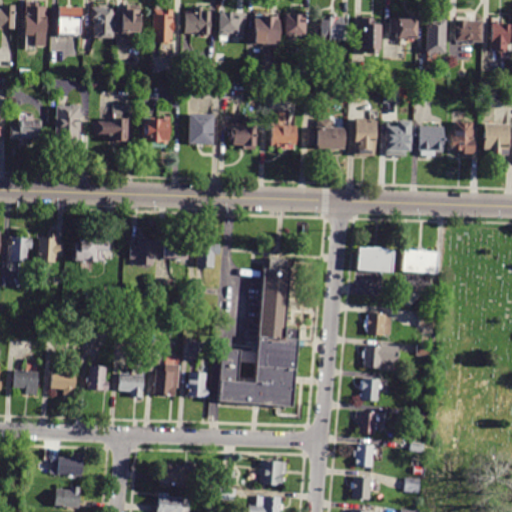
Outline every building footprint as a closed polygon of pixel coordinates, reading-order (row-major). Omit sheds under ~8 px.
[(24,35),(25,2),(34,2),(34,6),(45,6),(44,35),(24,35)] [(0,4),(11,4),(10,22),(8,25),(8,27),(2,27),(2,29),(0,29),(0,4)] [(131,8),(131,14),(138,14),(138,31),(117,30),(118,14),(119,14),(119,4),(126,4),(126,8),(131,8)] [(208,10),(208,34),(181,33),(182,11),(192,11),(192,6),(200,6),(200,10),(208,10)] [(80,8),(79,38),(56,37),(57,7),(80,8)] [(89,7),(102,7),(102,9),(110,9),(110,11),(112,11),(111,38),(91,37),(91,20),(88,19),(89,7)] [(151,42),(152,9),(172,9),(171,42),(151,42)] [(245,13),(245,25),(241,25),(241,36),(233,36),(233,33),(226,33),(226,36),(216,36),(216,12),(245,13)] [(276,15),(275,43),(251,42),(252,12),(260,13),(260,14),(276,15)] [(282,33),(283,13),(303,13),(302,34),(282,33)] [(348,39),(316,38),(316,37),(313,36),(314,27),(316,27),(317,15),(328,15),(328,13),(334,13),(334,16),(341,16),(341,23),(348,23),(348,39)] [(414,37),(394,37),(394,32),(388,32),(388,17),(414,18),(414,37)] [(375,52),(364,52),(364,48),(358,48),(359,18),(370,18),(370,23),(377,23),(377,48),(375,48),(375,52)] [(443,53),(424,52),(425,18),(444,19),(443,53)] [(481,20),(480,42),(470,41),(470,44),(465,44),(465,41),(452,41),(453,19),(481,20)] [(488,48),(489,21),(501,21),(501,23),(508,23),(508,44),(505,44),(505,50),(495,50),(495,48),(488,48)] [(307,61),(307,73),(297,73),(297,61),(307,61)] [(371,72),(370,85),(350,84),(350,71),(371,72)] [(425,75),(425,87),(416,87),(416,74),(425,75)] [(363,102),(363,103),(350,103),(350,87),(364,88),(363,102)] [(382,103),(383,87),(398,88),(398,104),(382,103)] [(416,103),(416,90),(433,90),(432,104),(416,103)] [(68,106),(68,105),(78,105),(78,112),(80,112),(80,117),(79,117),(78,132),(77,132),(77,135),(81,135),(81,144),(76,144),(76,145),(66,145),(66,140),(53,140),(54,106),(68,106)] [(211,115),(211,144),(187,143),(187,115),(211,115)] [(126,119),(125,142),(107,142),(107,135),(90,135),(90,122),(109,122),(109,118),(126,119)] [(147,147),(147,142),(138,142),(139,118),(165,119),(165,129),(166,129),(166,147),(147,147)] [(372,120),(372,155),(351,155),(351,118),(362,118),(362,120),(372,120)] [(315,119),(330,119),(330,127),(342,127),(341,149),(313,149),(313,145),(306,145),(306,130),(314,130),(315,119)] [(39,120),(38,139),(22,139),(22,141),(15,141),(15,138),(7,138),(8,121),(15,121),(15,120),(39,120)] [(403,156),(383,156),(384,127),(394,127),(394,121),(407,121),(407,151),(403,151),(403,156)] [(471,153),(456,153),(456,150),(448,149),(448,134),(451,134),(452,121),(470,122),(469,138),(471,138),(471,153)] [(505,152),(505,155),(488,155),(488,149),(481,149),(481,123),(506,124),(505,152)] [(295,125),(294,150),(279,149),(280,147),(269,146),(270,125),(295,125)] [(253,126),(253,148),(237,148),(237,144),(228,144),(228,126),(253,126)] [(441,127),(442,127),(441,152),(433,152),(433,156),(419,156),(419,152),(418,152),(418,126),(441,127)] [(63,243),(62,258),(55,257),(55,263),(37,262),(39,237),(46,238),(46,233),(56,234),(56,242),(63,243)] [(145,236),(145,241),(153,241),(153,264),(136,264),(136,260),(129,259),(129,245),(136,245),(136,236),(145,236)] [(8,261),(10,237),(32,239),(31,249),(27,248),(26,262),(8,261)] [(163,259),(163,240),(176,241),(176,237),(187,237),(186,260),(163,259)] [(100,261),(70,260),(70,246),(75,246),(75,239),(106,240),(105,251),(100,251),(100,261)] [(212,268),(196,267),(197,243),(219,244),(219,255),(213,254),(212,268)] [(356,270),(358,248),(392,250),(391,273),(356,270)] [(436,252),(435,274),(400,271),(402,249),(436,252)] [(285,328),(257,326),(261,267),(267,268),(268,259),(286,260),(285,270),(289,270),(285,328)] [(384,316),(390,320),(389,336),(392,336),(391,341),(382,340),(382,336),(365,334),(367,313),(384,314),(384,316)] [(433,328),(418,327),(419,313),(434,314),(433,328)] [(218,381),(237,382),(253,383),(257,326),(285,328),(297,329),(292,406),(217,401),(218,381)] [(379,345),(396,347),(395,362),(379,361),(378,369),(361,368),(363,346),(379,347),(379,345)] [(416,346),(430,347),(429,357),(415,356),(416,346)] [(237,382),(218,381),(221,349),(239,350),(237,382)] [(96,366),(104,366),(103,381),(107,382),(106,391),(86,389),(88,365),(96,366)] [(36,372),(35,394),(23,393),(24,388),(11,387),(12,370),(36,372)] [(152,394),(154,370),(171,372),(170,386),(173,386),(173,395),(152,394)] [(58,372),(74,373),(73,395),(61,394),(62,389),(49,388),(50,371),(58,372)] [(195,373),(205,373),(204,388),(208,388),(207,398),(186,396),(188,372),(195,373)] [(140,397),(129,396),(129,390),(116,390),(117,373),(141,374),(140,397)] [(376,402),(359,400),(361,378),(378,380),(376,402)] [(426,419),(412,418),(413,409),(427,410),(426,419)] [(366,434),(356,433),(356,418),(354,418),(354,411),(375,413),(373,434),(366,434)] [(423,452),(409,451),(409,443),(423,444),(423,452)] [(370,467),(353,466),(355,444),(372,445),(370,467)] [(70,459),(70,453),(82,454),(80,476),(49,474),(50,460),(56,460),(56,458),(70,459)] [(280,486),(259,485),(260,461),(284,462),(284,474),(281,474),(280,486)] [(168,483),(159,482),(161,464),(192,467),(191,475),(184,474),(183,484),(168,483)] [(234,471),(232,486),(219,484),(220,469),(234,471)] [(368,500),(351,499),(353,477),(370,478),(368,500)] [(404,480),(405,478),(419,479),(418,493),(403,492),(404,480)] [(77,507),(77,508),(53,506),(54,489),(69,490),(69,487),(79,488),(77,507)] [(219,499),(220,488),(234,489),(233,500),(219,499)] [(179,511),(157,511),(158,492),(167,493),(167,497),(180,497),(179,511)] [(277,511),(247,511),(248,505),(254,506),(255,496),(279,498),(277,511)]
